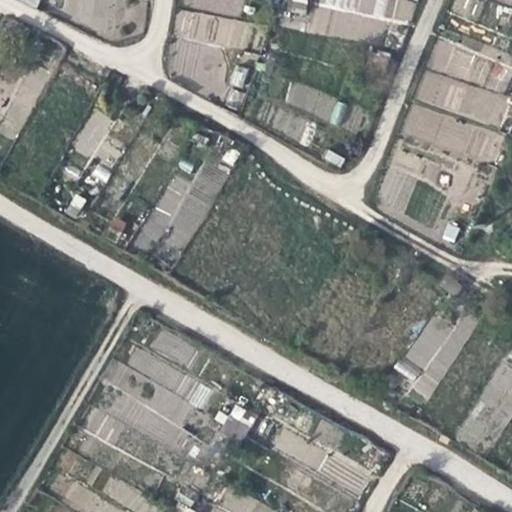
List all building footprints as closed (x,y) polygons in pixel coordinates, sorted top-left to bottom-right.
[(409,25),(415,2),(405,0),(317,0),(310,30),(380,47),(387,20),(409,25)] [(179,43),(249,46),(251,18),(180,15),(179,43)] [(13,22),(7,33),(25,43),(31,32),(13,22)] [(428,66),(457,76),(466,50),(437,40),(428,66)] [(232,66),(230,86),(244,88),(247,68),(232,66)] [(416,98),(496,126),(506,99),(426,71),(416,98)] [(148,94),(142,104),(159,114),(164,104),(148,94)] [(411,109),(410,135),(434,135),(434,151),(494,153),(494,137),(480,137),(480,121),(441,120),(441,129),(423,129),(424,109),(411,109)] [(239,157),(245,147),(234,141),(228,151),(239,157)] [(442,274),(435,284),(452,296),(459,286),(442,274)] [(470,291),(464,300),(482,311),(487,301),(470,291)] [(439,353),(451,327),(429,317),(403,373),(435,388),(449,357),(439,353)] [(229,415),(217,434),(239,445),(249,427),(229,415)] [(178,499),(169,511),(201,511),(178,499)]
